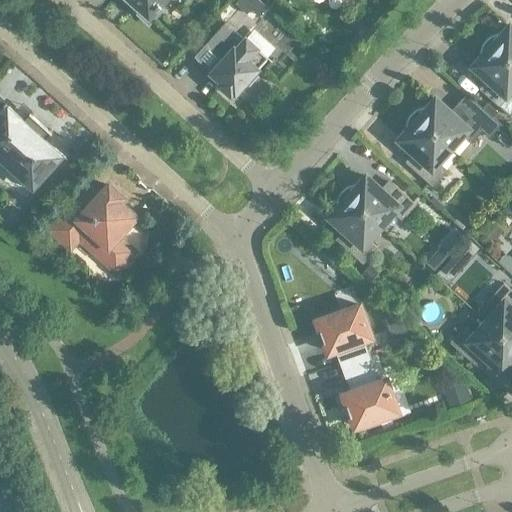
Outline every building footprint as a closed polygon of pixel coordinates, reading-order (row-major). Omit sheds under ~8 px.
[(129,0),(138,7),(135,11),(149,23),(160,10),(158,8),(161,5),(160,4),(163,0),(129,0)] [(241,0),(257,15),(270,2),(267,0),(241,0)] [(211,72),(221,81),(218,84),(231,95),(233,92),(234,93),(246,81),(247,83),(256,73),(254,72),(257,68),(247,59),(257,48),(246,37),(244,38),(226,22),(208,42),(225,57),(211,72)] [(488,37),(485,40),(511,64),(511,26),(509,24),(501,33),(494,34),(488,37)] [(511,86),(511,64),(485,40),(484,42),(481,49),(481,55),(473,64),(491,81),(482,90),(509,114),(511,110),(511,87),(511,86)] [(414,110),(411,113),(449,147),(461,133),(471,142),(485,126),(461,104),(453,114),(435,97),(426,107),(420,107),(414,110)] [(0,159),(33,190),(48,173),(63,157),(65,160),(66,159),(47,141),(46,128),(30,114),(17,114),(6,103),(0,108),(0,159)] [(449,147),(411,113),(409,115),(407,122),(407,128),(398,138),(417,154),(408,164),(432,185),(446,169),(437,160),(449,147)] [(344,188),(342,191),(379,225),(392,211),(401,219),(416,203),(392,182),(383,191),(365,175),(357,184),(350,185),(344,188)] [(79,236),(110,263),(112,261),(118,257),(120,255),(122,252),(127,244),(117,235),(135,214),(119,199),(122,195),(109,184),(100,193),(90,184),(51,228),(71,246),(79,236)] [(379,225),(342,191),(340,193),(337,199),(337,206),(329,215),(347,231),(338,241),(362,262),(377,246),(368,238),(379,225)] [(511,255),(505,251),(493,269),(507,278),(511,270),(511,255)] [(320,261),(335,277),(342,270),(327,254),(320,261)] [(498,306),(485,319),(485,320),(511,344),(511,289),(503,281),(488,297),(498,306)] [(370,337),(359,305),(317,320),(320,330),(319,330),(327,352),(336,349),(351,391),(343,394),(347,404),(346,404),(351,416),(355,426),(397,411),(386,379),(378,381),(363,340),(370,337)] [(511,344),(485,320),(473,333),(464,325),(449,341),(473,362),(482,353),(500,369),(508,360),(511,359),(511,344)]
